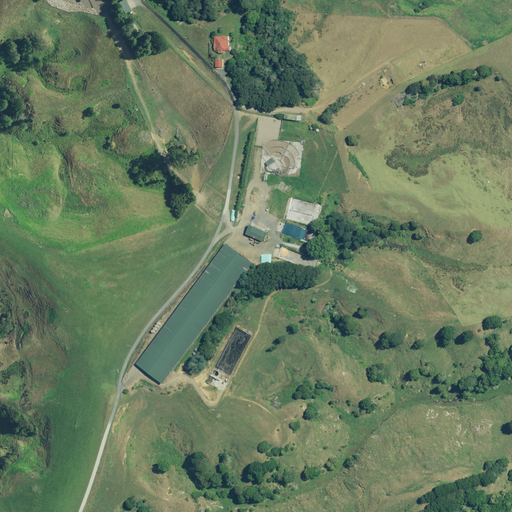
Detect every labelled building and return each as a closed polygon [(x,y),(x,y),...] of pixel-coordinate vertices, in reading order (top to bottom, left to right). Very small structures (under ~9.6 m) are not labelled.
[(129,11),(122,0),(118,2),(124,14),(129,11)] [(230,46),(230,37),(216,36),(216,50),(220,50),(220,53),(226,53),(226,51),(232,51),(232,46),(230,46)] [(266,163),(268,166),(276,160),(273,157),(266,163)] [(268,229),(252,222),(247,234),(263,241),(268,229)] [(228,240),(139,360),(167,380),(256,261),(228,240)]
